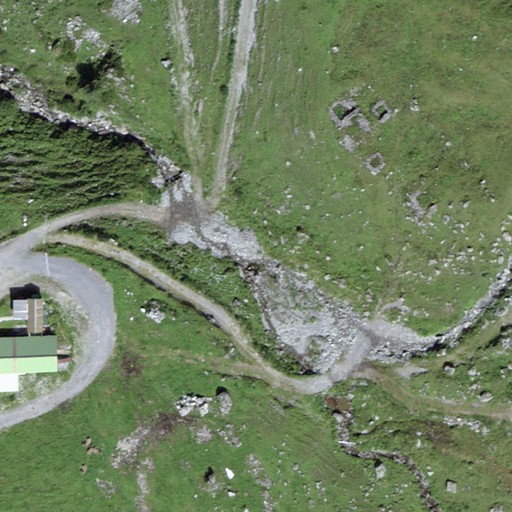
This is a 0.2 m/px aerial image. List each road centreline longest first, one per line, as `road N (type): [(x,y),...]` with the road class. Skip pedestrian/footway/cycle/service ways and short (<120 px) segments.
road 1 (track): [(27,242),(78,241),(147,268),(220,313),(256,359),(290,382),(356,370),(419,403),(511,407)]
road 2 (track): [(247,0),(219,171),(206,205),(183,219),(127,209),(87,213),(46,229),(13,257)]
road 3 (track): [(13,257),(86,288),(102,313),(103,348),(82,382),(0,424)]
road 4 (track): [(206,205),(174,0)]
road 5 (track): [(176,511),(0,429)]
road 6 (track): [(382,382),(458,356),(511,314)]
